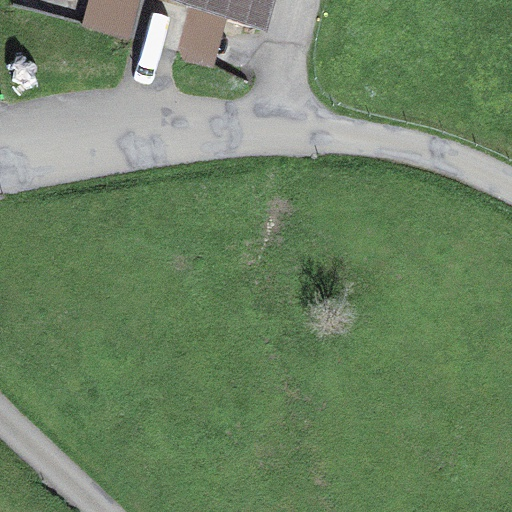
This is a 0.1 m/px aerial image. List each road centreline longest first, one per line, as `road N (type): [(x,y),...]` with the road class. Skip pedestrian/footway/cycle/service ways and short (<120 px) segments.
road 1 (unclassified): [(511,186),(387,142),(299,135),(57,161),(0,176)]
road 2 (unclassified): [(0,414),(102,511)]
